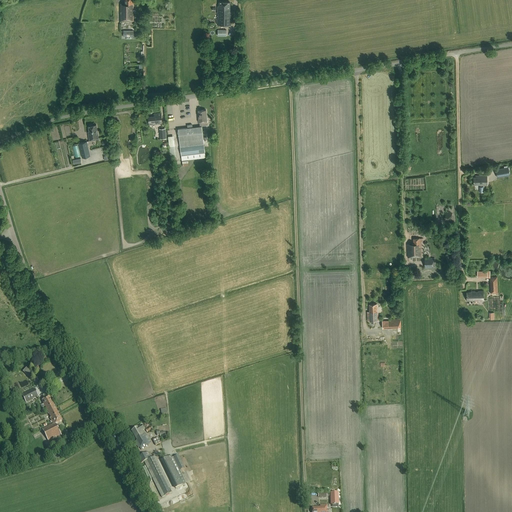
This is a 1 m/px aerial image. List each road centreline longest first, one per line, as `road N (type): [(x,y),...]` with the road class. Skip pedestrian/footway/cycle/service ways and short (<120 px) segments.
road 1 (unclassified): [(0,142),(79,113),(511,44)]
road 2 (track): [(289,80),(305,500)]
road 3 (tertiary): [(151,511),(12,232)]
road 4 (track): [(356,70),(363,341)]
road 5 (track): [(457,53),(461,288)]
